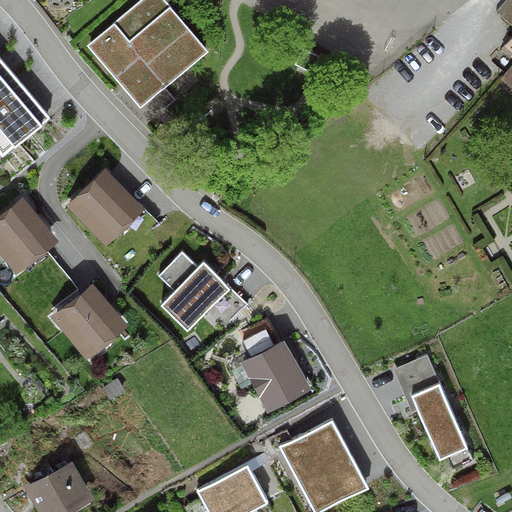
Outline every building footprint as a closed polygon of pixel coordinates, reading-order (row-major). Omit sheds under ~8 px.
[(206,50),(164,0),(138,0),(87,43),(140,106),(206,50)] [(511,28),(511,0),(484,0),(482,2),(511,28)] [(511,34),(499,49),(511,59),(511,34)] [(47,118),(0,61),(0,147),(5,154),(47,118)] [(133,206),(103,174),(71,205),(102,236),(133,206)] [(50,236),(21,200),(0,216),(0,243),(15,263),(50,236)] [(227,288),(204,265),(165,305),(188,328),(227,288)] [(236,285),(209,315),(225,329),(251,299),(236,285)] [(118,322),(90,287),(55,314),(82,349),(118,322)] [(303,384),(281,341),(246,360),(268,402),(303,384)] [(101,388),(107,397),(120,389),(114,379),(101,388)] [(466,448),(440,386),(415,396),(441,459),(466,448)] [(364,488),(332,424),(284,448),(317,511),(364,488)] [(29,487),(43,511),(52,511),(83,495),(67,466),(42,480),(39,474),(32,478),(36,483),(29,487)] [(246,511),(265,502),(247,469),(201,493),(211,511),(246,511)]
